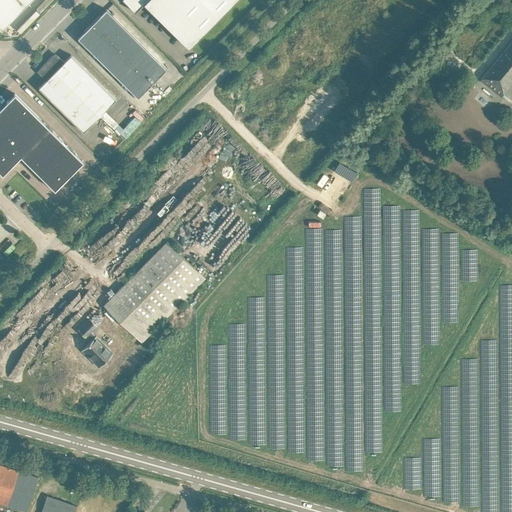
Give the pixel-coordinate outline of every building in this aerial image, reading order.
[(28,0),(0,0),(0,26),(1,28),(28,0)] [(188,46),(234,0),(125,0),(135,10),(134,11),(144,2),(188,46)] [(166,68),(106,8),(78,37),(138,97),(166,68)] [(511,100),(511,42),(484,77),(496,87),(493,90),(496,91),(498,89),(511,100)] [(447,47),(438,58),(445,63),(453,52),(447,47)] [(115,98),(71,54),(69,56),(64,62),(57,55),(55,58),(52,55),(46,61),(45,61),(99,115),(115,98)] [(99,115),(45,61),(45,62),(39,68),(41,71),(39,73),(46,80),(40,86),(38,87),(83,131),(99,115)] [(33,111),(14,93),(3,105),(21,123),(33,111)] [(21,123),(3,105),(0,107),(0,125),(9,134),(21,123)] [(34,141),(49,127),(33,111),(21,123),(9,134),(25,150),(34,141)] [(0,143),(9,134),(0,125),(0,143)] [(46,152),(60,138),(49,127),(34,141),(46,152)] [(20,155),(25,150),(9,134),(0,143),(0,171),(2,174),(20,155)] [(57,164),(71,149),(60,138),(46,152),(57,164)] [(32,167),(46,152),(34,141),(25,150),(20,155),(32,167)] [(69,175),(83,161),(71,149),(57,164),(69,175)] [(43,178),(57,164),(46,152),(32,167),(43,178)] [(54,189),(69,175),(57,164),(43,178),(54,189)] [(301,205),(291,216),(295,219),(304,208),(301,205)] [(271,239),(260,252),(262,254),(273,241),(271,239)] [(141,342),(205,278),(167,240),(103,304),(141,342)] [(274,242),(263,255),(265,257),(276,244),(274,242)] [(259,253),(248,265),(251,268),(262,255),(259,253)] [(262,256),(251,268),(253,270),(264,258),(262,256)] [(227,288),(216,301),(219,303),(229,290),(227,288)] [(230,291),(219,303),(221,306),(232,293),(230,291)] [(215,302),(204,314),(207,316),(218,304),(215,302)] [(218,304),(207,317),(209,319),(220,307),(218,304)] [(113,352),(96,335),(95,335),(91,331),(97,325),(90,318),(78,329),(85,336),(86,336),(90,340),(81,349),(99,366),(113,352)] [(0,502),(27,511),(35,487),(38,477),(0,464),(0,502)] [(74,511),(77,506),(47,495),(40,511),(74,511)]
